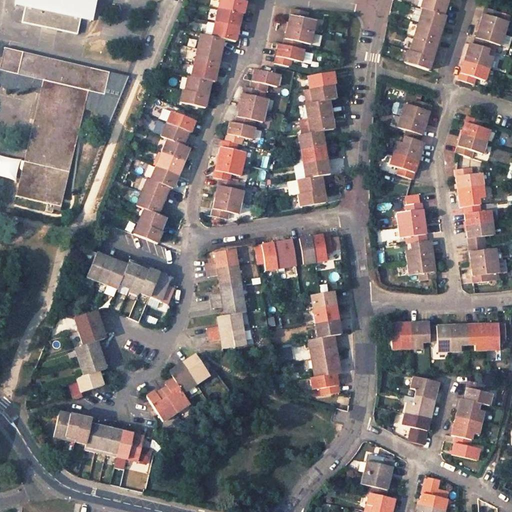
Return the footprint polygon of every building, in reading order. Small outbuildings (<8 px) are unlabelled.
[(91,17),(94,0),(15,0),(15,1),(25,3),(24,7),(21,22),(77,34),(80,19),(81,15),(91,17)] [(246,2),(233,0),(218,0),(217,7),(242,13),(243,8),(246,2)] [(441,0),(420,0),(419,8),(443,15),(445,8),(447,1),(441,0)] [(242,13),(217,7),(214,22),(238,27),(239,23),(242,13)] [(421,9),(414,7),(410,19),(417,21),(421,9)] [(307,11),(292,8),(289,19),(287,27),(312,33),(315,22),(305,20),(307,11)] [(417,21),(417,22),(440,29),(442,23),(445,15),(443,15),(421,8),(421,9),(417,21)] [(481,19),(478,27),(503,35),(507,23),(498,20),(500,14),(484,9),(481,19)] [(238,27),(214,22),(210,36),(224,39),(234,42),(236,34),(238,27)] [(410,22),(407,33),(413,35),(417,24),(410,22)] [(413,35),(413,36),(436,44),(439,35),(440,29),(417,22),(417,24),(413,35)] [(312,33),(287,27),(285,36),(283,44),(298,48),(300,42),(310,44),(312,34),(312,33)] [(476,36),(473,45),(488,49),(490,43),(500,47),(503,35),(478,27),(476,36)] [(210,36),(199,34),(195,47),(220,53),(222,48),(224,39),(210,36)] [(321,36),(312,34),(310,44),(318,46),(321,36)] [(413,36),(409,51),(432,58),(434,50),(436,44),(413,36)] [(283,44),(278,43),(276,53),(274,63),(290,67),(291,60),(301,62),(304,49),(298,48),(283,44)] [(466,55),(464,62),(489,70),(492,58),(486,56),(488,49),(473,45),(470,44),(466,55)] [(40,88),(16,196),(53,205),(52,208),(59,209),(83,103),(87,106),(91,109),(93,112),(97,117),(99,120),(104,123),(107,124),(128,75),(89,66),(89,68),(21,52),(21,51),(4,47),(0,62),(0,81),(6,82),(5,89),(10,91),(14,92),(17,92),(19,92),(22,90),(29,86),(30,88),(35,86),(40,88)] [(220,53),(195,47),(192,62),(217,68),(218,60),(220,53)] [(406,50),(402,63),(428,71),(430,64),(432,58),(409,51),(406,50)] [(217,68),(192,62),(189,76),(208,81),(213,82),(215,75),(217,68)] [(462,70),(459,80),(473,85),(475,79),(485,82),(489,70),(464,62),(462,70)] [(272,73),(253,69),(251,78),(248,88),(258,90),(265,92),(267,85),(276,87),(279,75),(272,73)] [(333,72),(307,76),(309,89),(333,85),(335,85),(334,79),(333,72)] [(189,76),(185,76),(182,90),(205,95),(207,88),(208,81),(189,76)] [(333,85),(309,89),(311,103),(328,101),(335,100),(334,93),(333,85)] [(248,88),(243,86),(240,96),(238,105),(265,111),(268,100),(257,97),(258,90),(248,88)] [(182,90),(179,89),(177,103),(202,108),(204,101),(205,95),(182,90)] [(311,103),(304,104),(306,119),(330,115),(329,109),(328,101),(311,103)] [(404,103),(401,115),(425,124),(431,105),(416,101),(414,107),(404,103)] [(265,111),(238,105),(236,115),(234,123),(250,127),(251,120),(262,122),(265,111)] [(192,119),(168,110),(163,122),(185,131),(187,132),(189,126),(192,119)] [(330,115),(306,119),(309,133),(321,131),(332,129),(331,122),(330,115)] [(401,115),(397,127),(407,131),(405,137),(419,142),(425,124),(401,115)] [(468,117),(462,135),(486,143),(490,131),(481,127),(484,122),(468,117)] [(185,131),(163,122),(158,135),(165,138),(179,144),(182,138),(185,131)] [(234,123),(229,122),(226,132),(224,141),(237,143),(240,144),(242,138),(252,140),(255,128),(250,127),(234,123)] [(309,133),(297,135),(300,150),(323,146),(322,139),(321,131),(309,133)] [(462,135),(456,153),(471,158),(474,152),(482,154),(486,143),(462,135)] [(397,142),(393,154),(417,162),(423,143),(419,142),(405,137),(402,145),(397,142)] [(179,144),(165,138),(159,152),(181,162),(184,155),(187,147),(179,144)] [(224,141),(221,140),(219,150),(217,159),(243,164),(246,152),(235,150),(237,143),(224,141)] [(323,146),(300,150),(302,164),(306,164),(326,161),(324,153),(323,146)] [(181,162),(159,152),(153,165),(175,175),(178,169),(181,162)] [(393,154),(388,166),(398,169),(396,175),(411,180),(417,162),(393,154)] [(243,164),(217,159),(215,168),(213,178),(219,179),(228,181),(229,175),(240,177),(243,164)] [(326,161),(306,164),(308,179),(328,176),(332,175),(330,167),(329,160),(326,161)] [(175,175),(153,165),(148,179),(167,187),(169,189),(172,182),(175,175)] [(454,171),(456,189),(482,186),(481,174),(471,175),(469,169),(454,171)] [(308,179),(304,179),(307,193),(331,189),(330,183),(328,176),(308,179)] [(148,179),(146,178),(140,192),(162,201),(164,195),(167,187),(148,179)] [(228,181),(219,179),(217,188),(215,197),(240,203),(244,190),(234,188),(235,183),(228,181)] [(456,189),(459,208),(462,208),(478,206),(477,199),(484,198),(482,186),(456,189)] [(307,193),(304,193),(306,205),(332,200),(332,194),(331,189),(307,193)] [(162,201),(140,192),(134,205),(143,209),(156,215),(159,208),(162,201)] [(240,203),(215,197),(213,207),(211,216),(227,219),(228,213),(238,214),(240,203)] [(395,213),(397,226),(423,223),(420,204),(405,206),(406,212),(395,213)] [(462,208),(464,228),(490,225),(488,212),(479,213),(478,206),(462,208)] [(156,215),(143,209),(137,223),(159,232),(162,226),(165,218),(156,215)] [(159,232),(137,223),(132,235),(156,246),(159,240),(162,233),(159,232)] [(397,226),(399,239),(408,237),(409,244),(425,242),(423,223),(397,226)] [(464,228),(466,246),(482,244),(482,238),(492,237),(490,225),(464,228)] [(381,230),(382,240),(396,239),(395,229),(381,230)] [(319,236),(309,237),(313,263),(325,262),(324,254),(332,253),(329,235),(319,236)] [(299,239),(290,241),(292,258),(301,258),(303,265),(313,263),(309,237),(299,239)] [(281,242),(272,244),(276,269),(276,273),(284,272),(284,268),(294,266),(292,258),(290,241),(281,242)] [(404,250),(405,262),(431,260),(429,241),(409,244),(410,250),(404,250)] [(262,245),(252,247),(255,263),(255,264),(263,263),(264,271),(276,269),(272,244),(262,245)] [(466,246),(469,265),(494,261),(493,249),(483,250),(482,244),(466,246)] [(234,250),(212,253),(214,262),(202,264),(203,267),(204,271),(236,266),(234,250)] [(101,255),(95,253),(85,277),(96,281),(105,257),(101,255)] [(111,259),(105,257),(96,281),(105,285),(115,261),(111,259)] [(405,262),(406,275),(416,274),(417,281),(433,279),(431,260),(405,262)] [(120,263),(115,261),(105,285),(115,290),(118,284),(126,266),(120,263)] [(469,265),(471,284),(496,281),(495,274),(496,274),(494,261),(469,265)] [(133,264),(127,262),(126,266),(118,284),(128,289),(137,266),(133,264)] [(143,268),(137,266),(128,289),(138,293),(147,270),(143,268)] [(236,266),(204,271),(204,274),(205,277),(216,276),(217,285),(239,281),(236,266)] [(153,272),(147,270),(138,293),(148,297),(158,274),(153,272)] [(163,276),(158,274),(148,297),(165,305),(172,290),(164,286),(167,278),(163,276)] [(239,281),(217,285),(218,294),(208,295),(208,298),(209,303),(241,298),(239,281)] [(332,292),(307,296),(309,310),(334,306),(333,299),(332,292)] [(241,298),(209,303),(209,306),(210,310),(220,308),(222,317),(238,314),(244,313),(241,298)] [(334,306),(309,310),(312,325),(337,321),(336,314),(334,306)] [(96,310),(74,317),(78,332),(100,325),(98,318),(96,310)] [(222,317),(215,318),(217,326),(205,328),(206,332),(207,335),(241,330),(238,314),(222,317)] [(337,321),(312,325),(314,340),(333,336),(339,335),(338,328),(337,321)] [(419,323),(408,324),(410,350),(422,350),(422,344),(429,344),(428,328),(428,323),(419,323)] [(402,324),(390,325),(391,351),(410,350),(408,324),(402,324)] [(100,325),(78,332),(82,346),(97,341),(105,339),(102,331),(100,325)] [(496,325),(485,326),(486,352),(498,351),(498,341),(505,341),(505,325),(496,325)] [(477,326),(467,327),(468,346),(473,346),(474,352),(486,352),(485,326),(477,326)] [(438,327),(428,328),(429,344),(436,344),(436,353),(449,353),(448,327),(438,327)] [(458,327),(448,327),(449,353),(461,353),(460,347),(468,346),(467,327),(458,327)] [(241,330),(207,335),(207,339),(208,343),(218,341),(220,350),(243,346),(241,330)] [(314,340),(303,341),(305,348),(309,347),(311,359),(336,355),(334,345),(333,336),(314,340)] [(82,346),(74,348),(78,362),(101,355),(98,348),(97,341),(82,346)] [(101,355),(78,362),(82,376),(98,371),(105,369),(102,360),(101,355)] [(336,355),(311,359),(313,371),(308,372),(309,378),(335,375),(339,374),(337,364),(336,355)] [(186,360),(180,365),(195,385),(208,377),(194,356),(186,360)] [(174,369),(167,373),(171,380),(181,394),(195,385),(180,365),(174,369)] [(82,376),(75,378),(79,393),(102,386),(100,379),(98,371),(82,376)] [(335,375),(309,378),(312,390),(319,389),(320,396),(338,393),(336,384),(335,375)] [(437,384),(413,378),(410,390),(415,391),(414,397),(433,401),(435,393),(437,384)] [(165,388),(159,391),(175,414),(188,405),(181,394),(171,380),(166,384),(164,386),(165,388)] [(484,385),(467,382),(465,391),(463,401),(479,404),(489,407),(492,396),(481,393),(484,385)] [(150,395),(144,399),(162,424),(175,414),(159,391),(155,394),(153,393),(150,395)] [(433,401),(414,397),(412,404),(407,403),(404,414),(429,420),(431,411),(433,401)] [(463,401),(460,400),(457,410),(455,418),(480,424),(483,412),(477,411),(479,404),(463,401)] [(63,413),(56,411),(50,438),(61,441),(67,414),(63,413)] [(72,416),(67,414),(61,441),(71,443),(77,417),(72,416)] [(429,420),(404,414),(401,426),(411,428),(409,436),(424,439),(427,428),(429,420)] [(83,418),(77,417),(71,443),(83,446),(88,425),(89,420),(83,418)] [(480,424),(455,418),(453,426),(450,437),(454,438),(470,442),(471,435),(477,436),(480,424)] [(94,427),(88,425),(83,446),(82,451),(92,453),(98,428),(94,427)] [(103,429),(98,428),(92,453),(102,455),(108,430),(103,429)] [(113,431),(108,430),(102,455),(113,458),(119,432),(113,431)] [(124,433),(119,432),(113,458),(114,458),(122,459),(124,460),(130,434),(124,433)] [(124,460),(143,464),(147,449),(138,447),(140,437),(134,435),(130,434),(124,460)] [(470,442),(454,438),(452,447),(450,456),(475,462),(478,450),(468,448),(470,442)] [(392,462),(377,458),(368,457),(364,474),(388,480),(390,472),(392,462)] [(120,469),(122,459),(114,458),(112,467),(120,469)] [(388,480),(364,474),(361,486),(369,488),(368,495),(384,499),(386,489),(388,480)] [(418,507),(438,511),(444,511),(447,501),(436,498),(438,491),(436,491),(439,482),(425,479),(423,488),(421,495),(418,507)] [(384,499),(368,495),(364,511),(390,511),(391,511),(393,501),(384,499)]
